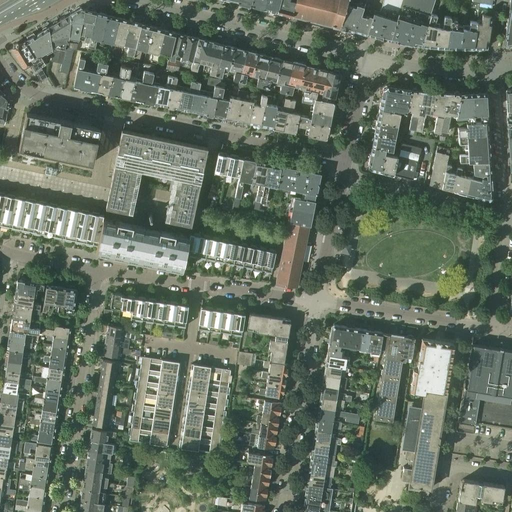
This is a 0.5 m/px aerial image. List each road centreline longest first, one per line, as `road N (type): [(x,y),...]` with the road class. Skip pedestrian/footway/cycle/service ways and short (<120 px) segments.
road 1 (residential): [(345,161),(48,98),(24,88),(0,58)]
road 2 (residential): [(61,511),(97,270)]
road 3 (residential): [(366,59),(144,0)]
road 4 (residential): [(282,511),(317,302)]
road 5 (residential): [(342,180),(505,219)]
road 6 (residential): [(197,286),(174,447)]
road 7 (residential): [(470,326),(317,302)]
road 8 (residential): [(505,219),(494,70)]
road 9 (residential): [(494,70),(411,69),(366,59)]
road 10 (residential): [(317,302),(342,180)]
road 11 (residential): [(317,302),(197,286)]
